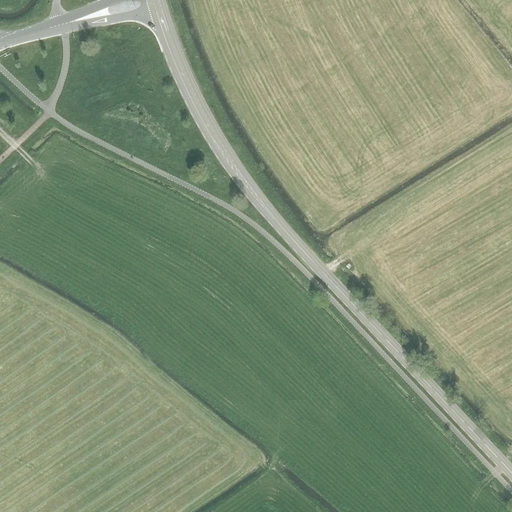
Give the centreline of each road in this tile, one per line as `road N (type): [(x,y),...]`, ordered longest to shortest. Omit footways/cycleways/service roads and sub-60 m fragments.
road 1 (secondary): [(511,473),(283,230)]
road 2 (secondary): [(151,10),(200,125),(237,182),(283,230)]
road 3 (secondary): [(283,230),(211,120),(164,8)]
